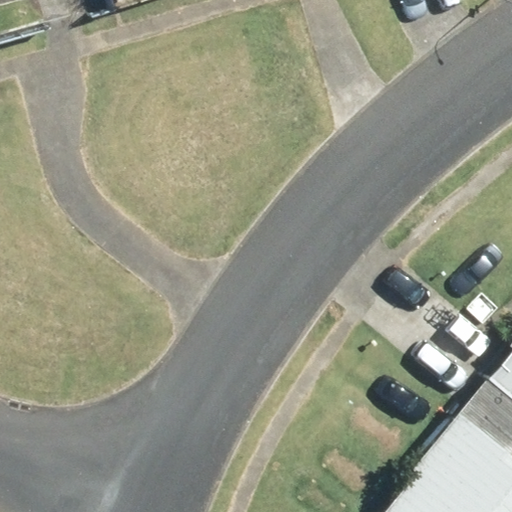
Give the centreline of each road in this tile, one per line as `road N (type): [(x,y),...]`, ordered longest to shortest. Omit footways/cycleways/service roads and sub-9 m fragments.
road 1 (residential): [(141,510),(219,360),(292,256),(396,148),(511,62)]
road 2 (residential): [(0,455),(141,510)]
